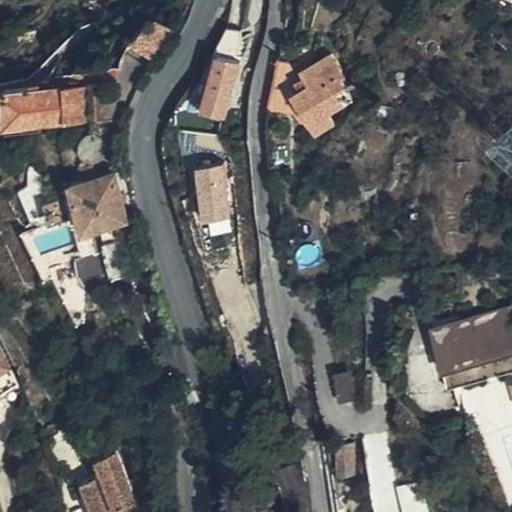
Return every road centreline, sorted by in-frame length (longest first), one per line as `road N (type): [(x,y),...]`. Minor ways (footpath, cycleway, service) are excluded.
road 1 (tertiary): [(211,0),(161,98),(149,143),(152,180),(254,511)]
road 2 (residential): [(327,511),(294,307),(262,177),(260,106),(280,0)]
road 3 (unknown): [(192,511),(183,365),(196,327)]
